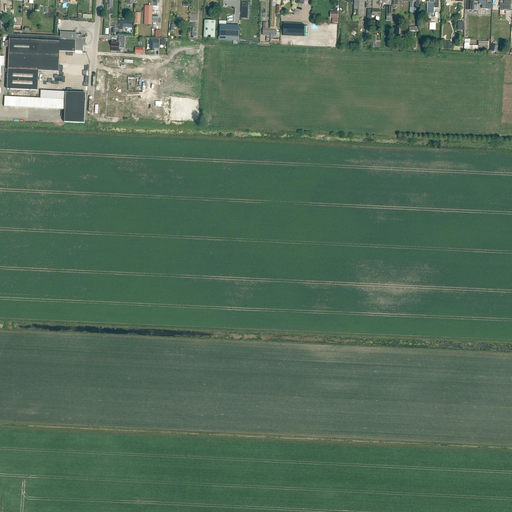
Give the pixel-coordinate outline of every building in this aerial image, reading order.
[(354,0),(354,17),(364,17),(364,0),(354,0)] [(410,0),(411,2),(414,2),(413,0),(416,0),(416,5),(416,8),(419,9),(420,6),(419,6),(419,0),(410,0)] [(429,0),(429,2),(427,2),(427,7),(427,14),(434,15),(434,14),(434,8),(438,8),(438,2),(438,0),(435,0),(434,0),(429,0)] [(474,0),(474,1),(468,0),(467,10),(474,10),(474,2),(479,2),(479,5),(482,5),(482,9),(486,9),(486,4),(487,4),(487,0),(474,0)] [(511,5),(511,0),(503,0),(504,4),(500,4),(499,10),(510,11),(510,5),(511,5)] [(152,25),(152,6),(144,6),(144,25),(152,25)] [(331,17),(331,23),(338,22),(337,11),(329,12),(329,17),(331,17)] [(204,21),(203,38),(214,38),(215,21),(204,21)] [(303,37),(304,25),(284,24),(283,36),(303,37)] [(239,26),(220,25),(220,37),(239,38),(239,26)] [(60,37),(10,35),(8,69),(7,90),(38,91),(39,71),(59,72),(60,52),(75,53),(75,51),(83,52),(83,46),(84,46),(84,44),(86,44),(86,38),(82,38),(82,35),(76,34),(76,33),(60,32),(60,37)] [(380,48),(380,40),(375,40),(375,35),(371,35),(370,48),(380,48)] [(119,52),(120,48),(125,48),(125,38),(119,37),(119,42),(112,42),(112,47),(112,51),(119,52)] [(160,41),(151,40),(150,51),(154,52),(154,49),(159,49),(160,41)] [(488,51),(488,42),(478,42),(477,51),(488,51)] [(84,124),(86,93),(66,92),(64,123),(84,124)] [(64,110),(65,100),(5,97),(4,107),(64,110)]
